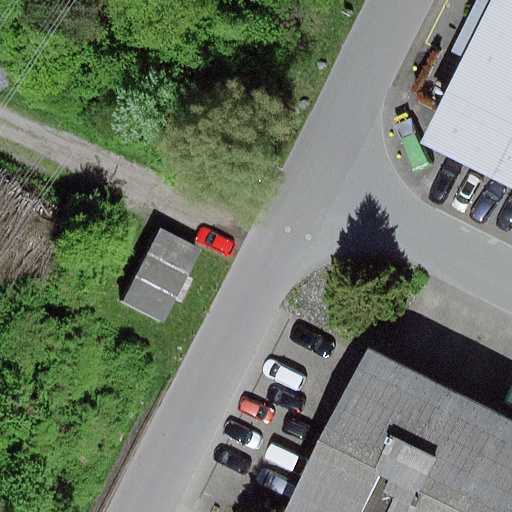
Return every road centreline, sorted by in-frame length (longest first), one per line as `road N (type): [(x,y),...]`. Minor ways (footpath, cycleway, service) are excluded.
road 1 (unclassified): [(152,511),(324,182)]
road 2 (unclassified): [(511,279),(324,182)]
road 3 (unclassified): [(324,182),(415,0)]
